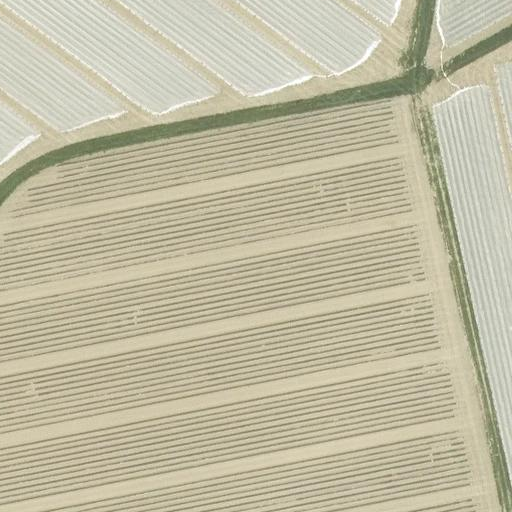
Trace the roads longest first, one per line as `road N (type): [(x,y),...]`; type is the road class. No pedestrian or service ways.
road 1 (track): [(427,91),(66,168),(16,195),(0,222)]
road 2 (track): [(511,511),(427,91)]
